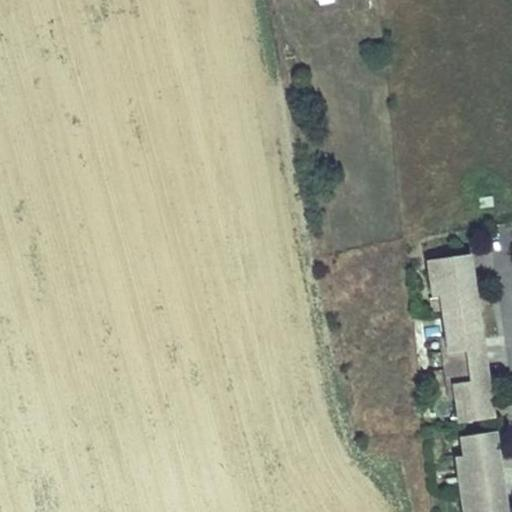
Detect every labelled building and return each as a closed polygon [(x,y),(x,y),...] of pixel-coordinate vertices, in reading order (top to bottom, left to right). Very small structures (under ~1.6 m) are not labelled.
[(460,277),(469,276),(465,250),(456,251),(460,277)] [(452,427),(489,423),(485,392),(477,393),(470,345),(478,344),(469,276),(460,277),(456,251),(424,255),(426,272),(431,272),(442,348),(436,349),(441,381),(446,380),(452,427)] [(477,393),(485,392),(478,344),(470,345),(477,393)] [(497,475),(491,436),(455,441),(460,480),(456,481),(460,511),(501,511),(501,506),(494,507),(489,476),(497,475)] [(494,507),(501,506),(497,475),(489,476),(494,507)]
